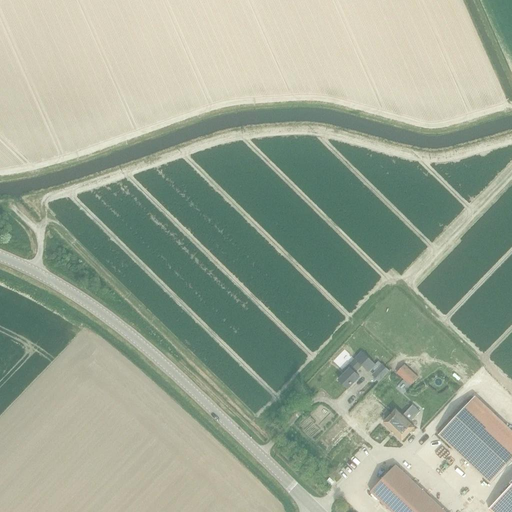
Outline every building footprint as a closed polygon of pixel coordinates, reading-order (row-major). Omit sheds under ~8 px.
[(345,374),(339,380),(348,388),(359,377),(354,373),(361,366),(368,372),(373,367),(375,365),(368,359),(362,352),(343,372),(345,374)] [(410,361),(403,369),(416,382),(423,375),(410,361)] [(372,375),(379,382),(390,371),(383,364),(372,375)] [(438,435),(490,484),(511,460),(511,433),(473,397),(448,425),(438,435)] [(371,398),(356,415),(367,426),(383,410),(371,398)] [(396,410),(384,423),(402,441),(415,428),(409,422),(419,411),(412,405),(409,408),(402,416),(396,410)] [(358,447),(347,463),(353,467),(364,451),(358,447)] [(373,491),(395,511),(442,511),(395,467),(373,491)] [(511,511),(511,484),(489,509),(492,511),(511,511)]
